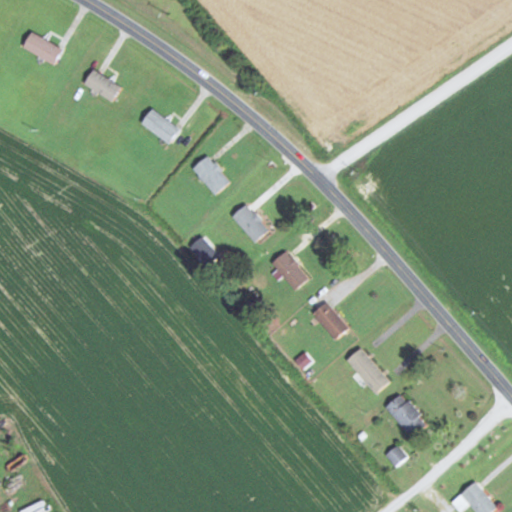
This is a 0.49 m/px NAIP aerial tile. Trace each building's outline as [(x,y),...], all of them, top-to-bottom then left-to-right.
[(66,50),(35,32),(26,47),(57,66),(66,50)] [(87,84),(114,102),(124,88),(97,69),(87,84)] [(172,144),(183,130),(155,109),(144,123),(172,144)] [(195,170),(220,195),(233,181),(209,156),(195,170)] [(258,243),(272,231),(249,205),(235,217),(258,243)] [(222,256),(203,236),(191,248),(211,267),(222,256)] [(274,265),(298,290),(312,276),(287,251),(274,265)] [(337,340),(351,328),(329,301),(315,313),(337,340)] [(349,359),(378,393),(393,381),(364,347),(349,359)] [(430,425),(406,392),(388,405),(412,438),(430,425)] [(409,456),(399,444),(387,455),(397,466),(409,456)] [(492,511),(499,506),(477,481),(454,502),(462,511),(471,502),(479,511),(492,511)]
